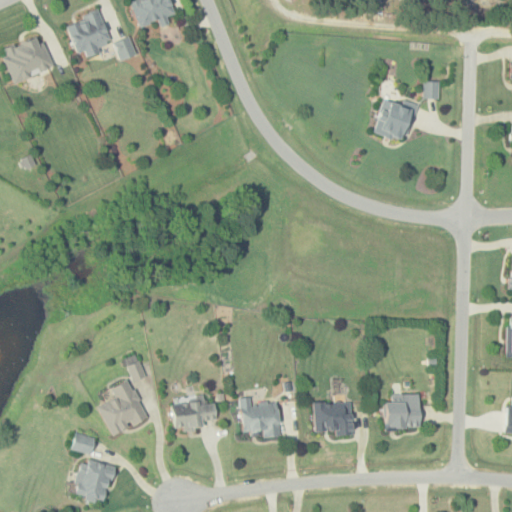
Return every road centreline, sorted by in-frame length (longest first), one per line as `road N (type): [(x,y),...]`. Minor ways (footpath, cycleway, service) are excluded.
road 1 (residential): [(469,50),(459,478)]
road 2 (residential): [(511,217),(467,219),(357,201),(290,155),(242,85),(208,0)]
road 3 (residential): [(511,482),(334,479),(180,498)]
